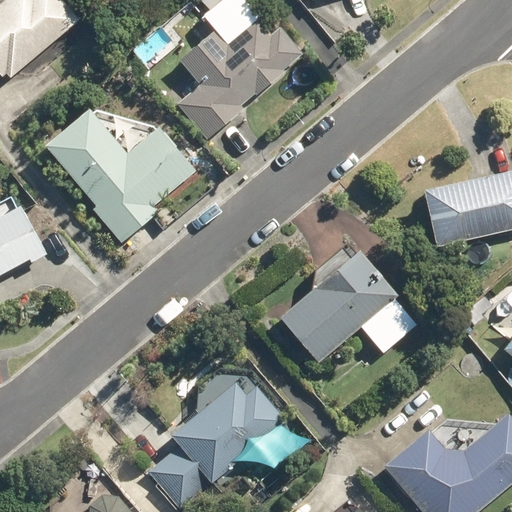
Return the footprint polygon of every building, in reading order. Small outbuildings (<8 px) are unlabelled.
[(7,0),(0,6),(0,77),(1,79),(6,75),(9,79),(77,25),(56,0),(7,0)] [(178,64),(198,87),(175,107),(207,144),(243,113),(240,110),(300,58),(277,31),(270,38),(256,22),(226,48),(213,34),(178,64)] [(86,113),(41,150),(121,246),(158,215),(154,209),(195,175),(157,130),(124,158),(86,113)] [(511,165),(421,185),(433,245),(511,227),(511,165)] [(0,278),(29,262),(31,266),(45,258),(16,209),(0,218),(0,278)] [(316,280),(277,313),(317,360),(397,291),(357,245),(353,249),(347,242),(311,274),(316,280)] [(511,332),(501,345),(511,353),(511,332)] [(178,444),(148,470),(180,508),(286,418),(254,381),(243,391),(233,379),(168,433),(178,444)] [(426,425),(382,461),(424,511),(472,511),(511,479),(511,419),(504,410),(458,448),(443,447),(426,425)] [(131,511),(117,495),(101,493),(88,504),(87,511),(131,511)]
